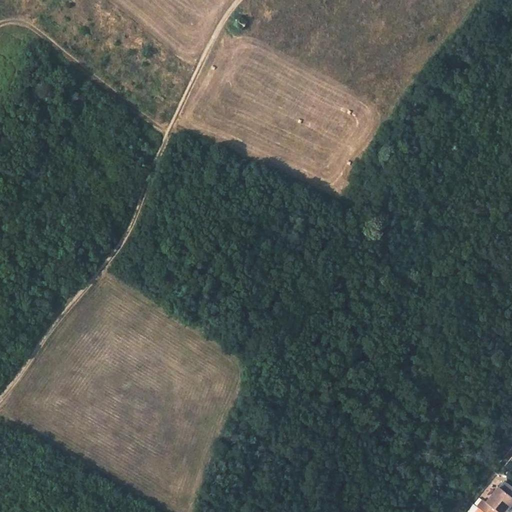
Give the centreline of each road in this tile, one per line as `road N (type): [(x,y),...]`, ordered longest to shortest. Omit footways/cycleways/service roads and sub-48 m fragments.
road 1 (track): [(0,401),(122,243),(223,21),(243,0)]
road 2 (track): [(167,135),(0,2)]
